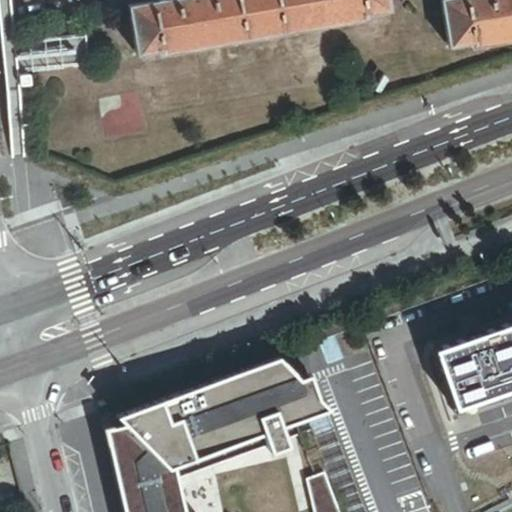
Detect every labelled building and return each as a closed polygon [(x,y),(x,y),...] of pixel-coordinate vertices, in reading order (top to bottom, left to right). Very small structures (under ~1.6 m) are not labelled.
[(169,0),(128,7),(136,53),(158,49),(159,55),(184,50),(183,45),(218,39),(219,44),(245,39),(245,34),(279,28),(280,34),(305,29),(304,24),(339,18),(340,23),(366,18),(365,13),(387,9),(385,0),(169,0)] [(511,0),(450,0),(441,2),(449,48),(471,44),(472,49),(498,44),(497,39),(511,36),(511,0)] [(511,394),(511,323),(429,351),(450,415),(511,394)] [(182,511),(173,468),(260,437),(267,456),(286,449),(279,430),(292,425),(326,413),(328,413),(317,401),(308,376),(296,380),(275,359),(111,418),(121,427),(101,432),(103,441),(119,511),(182,511)] [(340,511),(363,511),(326,413),(292,425),(310,473),(323,469),(340,511)] [(335,511),(322,474),(303,482),(310,511),(335,511)]
